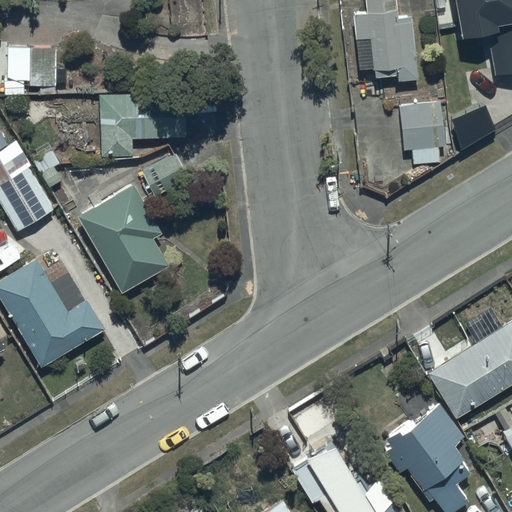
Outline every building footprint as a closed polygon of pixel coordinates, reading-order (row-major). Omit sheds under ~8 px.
[(388,0),(357,0),(358,11),(346,11),(349,65),(365,64),(366,74),(389,73),(390,78),(411,77),(408,14),(389,15),(388,0)] [(511,0),(439,0),(445,35),(466,31),(468,43),(484,41),(489,71),(511,66),(511,0)] [(58,36),(6,37),(7,86),(23,86),(23,73),(30,73),(30,77),(40,77),(40,87),(54,87),(54,77),(66,77),(66,62),(58,62),(58,36)] [(183,86),(101,90),(103,148),(134,146),(134,129),(185,127),(183,86)] [(394,103),(398,148),(406,148),(407,165),(434,163),(433,143),(440,143),(436,100),(394,103)] [(0,120),(0,138),(8,134),(0,120)] [(16,134),(0,143),(0,193),(16,222),(54,200),(16,134)] [(138,173),(81,206),(123,283),(173,256),(156,226),(165,221),(138,173)] [(39,250),(0,270),(0,281),(40,356),(106,320),(68,249),(45,261),(39,250)] [(511,311),(430,362),(458,408),(511,375),(511,311)] [(0,343),(8,338),(0,324),(0,343)] [(439,391),(387,426),(393,434),(387,438),(402,461),(410,456),(433,491),(438,488),(450,506),(470,492),(458,474),(472,464),(455,439),(466,431),(439,391)] [(511,397),(496,407),(501,415),(484,426),(479,417),(467,425),(477,441),(494,431),(499,439),(509,434),(511,438),(511,397)] [(310,438),(315,446),(293,461),(313,494),(322,489),(337,511),(412,511),(349,413),(310,438)] [(315,511),(308,499),(296,506),(285,488),(242,511),(315,511)] [(209,511),(202,498),(174,511),(209,511)]
